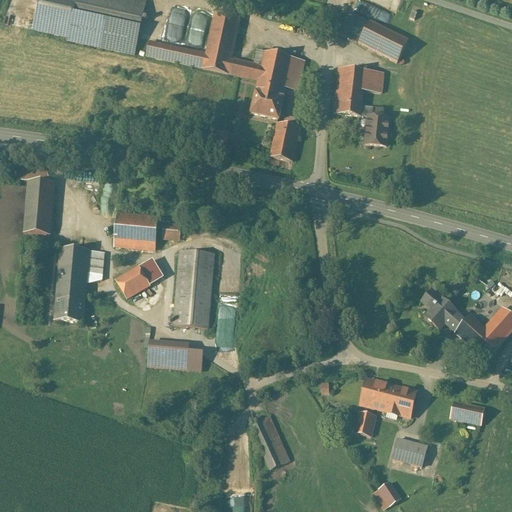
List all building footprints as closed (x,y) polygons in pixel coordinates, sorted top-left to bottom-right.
[(75,0),(39,0),(33,31),(68,38),(70,26),(75,0)] [(146,2),(137,0),(75,0),(70,26),(137,41),(146,2)] [(240,17),(216,12),(206,56),(202,70),(227,76),(230,61),(240,17)] [(369,23),(349,13),(338,35),(358,45),(369,23)] [(407,42),(369,23),(358,45),(397,64),(407,42)] [(206,56),(149,43),(146,57),(196,68),(202,70),(206,56)] [(253,66),(230,61),(227,75),(258,82),(264,54),(256,52),(253,66)] [(291,60),(264,54),(258,82),(258,83),(285,89),(297,92),(304,63),(291,60)] [(382,74),(338,70),(336,90),(362,93),(381,95),(382,74)] [(285,89),(258,83),(251,115),(278,121),(285,89)] [(362,93),(336,90),(334,115),(360,118),(361,108),(362,93)] [(384,110),(361,108),(360,118),(368,119),(368,118),(383,119),(384,110)] [(383,119),(368,118),(368,119),(365,146),(386,148),(389,120),(383,119)] [(300,130),(277,125),(269,158),(292,163),(300,130)] [(227,134),(198,132),(197,149),(226,151),(227,134)] [(21,170),(21,181),(43,182),(43,171),(21,170)] [(54,185),(28,183),(24,234),(50,237),(54,185)] [(158,219),(117,215),(114,247),(155,251),(158,219)] [(183,241),(183,225),(166,225),(166,241),(183,241)] [(89,253),(60,251),(57,280),(87,283),(89,253)] [(104,255),(89,253),(87,283),(101,281),(104,255)] [(214,256),(179,253),(173,327),(207,330),(214,256)] [(149,263),(115,283),(126,301),(160,281),(149,263)] [(463,274),(451,287),(457,292),(469,279),(463,274)] [(87,283),(57,280),(54,322),(83,325),(87,283)] [(455,312),(442,300),(441,301),(431,293),(422,303),(431,312),(425,318),(439,331),(449,320),(459,329),(465,323),(454,313),(455,312)] [(511,318),(503,310),(484,330),(489,335),(474,352),(485,362),(511,332),(511,318)] [(459,329),(455,335),(474,352),(489,335),(484,330),(470,317),(465,323),(459,329)] [(188,353),(148,350),(147,368),(187,371),(188,359),(188,353)] [(396,390),(366,382),(360,407),(389,414),(396,390)] [(323,384),(323,395),(331,395),(331,384),(323,384)] [(415,395),(396,390),(389,414),(409,419),(415,395)] [(483,415),(452,408),(449,420),(480,427),(483,415)] [(375,418),(359,414),(354,435),(370,439),(375,418)] [(278,460),(261,421),(250,426),(267,465),(278,460)] [(426,449),(397,441),(391,461),(421,469),(426,449)] [(390,484),(378,492),(389,508),(401,500),(390,484)] [(250,511),(249,488),(231,489),(231,511),(250,511)]
